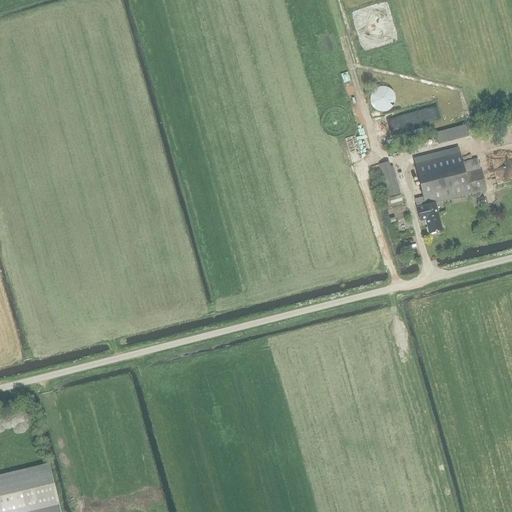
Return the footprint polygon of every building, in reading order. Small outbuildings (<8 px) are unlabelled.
[(383,112),(385,112),(388,111),(390,110),(391,108),(393,106),(394,104),(395,102),(395,99),(395,97),(394,95),(393,93),(391,91),(390,89),(387,88),(385,87),(383,87),(381,87),(379,87),(377,88),(375,89),(373,91),(372,93),(370,97),(369,99),(369,101),(370,103),(370,105),(372,107),(373,109),(375,110),(378,111),(380,112),(383,112)] [(449,144),(468,138),(464,125),(445,130),(449,144)] [(461,163),(457,148),(413,159),(422,197),(414,199),(420,221),(425,220),(429,234),(441,231),(437,216),(436,216),(433,204),(485,191),(477,159),(461,163)] [(390,166),(389,162),(380,165),(389,196),(400,192),(392,166),(390,166)] [(389,198),(390,205),(402,201),(400,195),(389,198)] [(59,511),(48,463),(0,474),(0,511),(59,511)]
